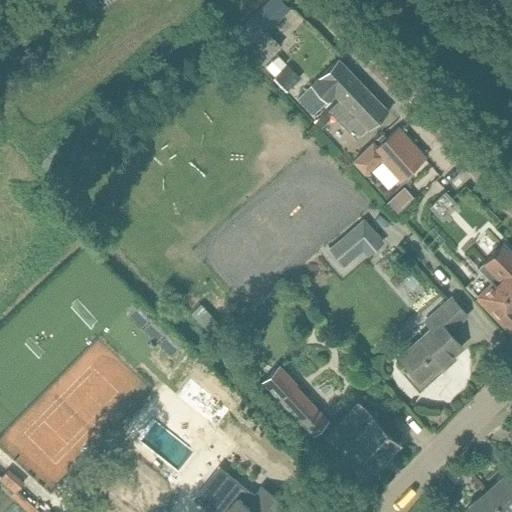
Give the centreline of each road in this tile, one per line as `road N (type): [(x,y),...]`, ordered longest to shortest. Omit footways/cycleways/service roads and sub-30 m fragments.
road 1 (unclassified): [(511,202),(314,0)]
road 2 (tertiary): [(382,511),(511,387)]
